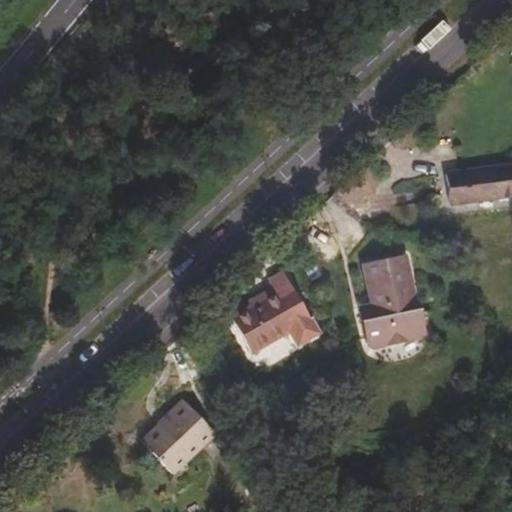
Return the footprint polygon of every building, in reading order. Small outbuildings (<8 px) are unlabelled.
[(511,165),(443,174),(447,202),(511,194),(511,165)] [(300,243),(293,246),(303,264),(310,260),(300,243)] [(365,348),(372,350),(419,341),(423,337),(419,314),(408,316),(407,308),(414,307),(406,259),(366,267),(375,322),(361,325),(365,348)] [(463,260),(416,265),(419,301),(466,297),(463,260)] [(317,337),(285,276),(269,285),(275,297),(230,321),(248,357),(287,336),(294,350),(317,337)] [(216,431),(184,398),(170,412),(171,414),(144,441),(173,472),(216,431)]
